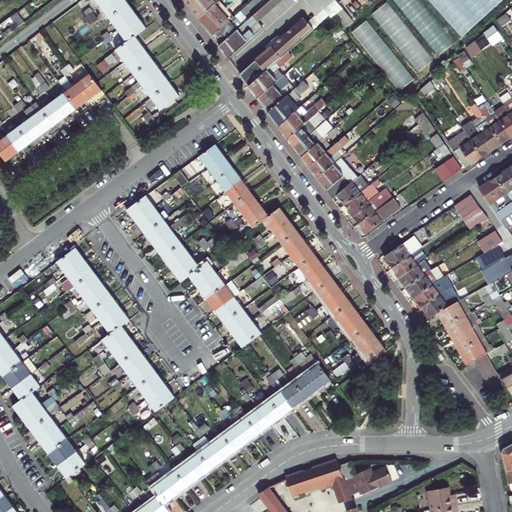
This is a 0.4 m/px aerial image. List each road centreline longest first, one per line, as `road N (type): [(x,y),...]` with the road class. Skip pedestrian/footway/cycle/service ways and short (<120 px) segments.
road 1 (residential): [(218,511),(307,451),(412,443)]
road 2 (residential): [(234,98),(360,258)]
road 3 (residential): [(360,258),(413,355),(412,443)]
road 4 (residential): [(147,163),(111,117),(1,199)]
road 5 (residential): [(511,151),(360,258)]
road 6 (residential): [(167,304),(203,351),(184,366),(153,325)]
road 7 (residential): [(92,204),(167,304)]
road 8 (residential): [(160,0),(234,98)]
